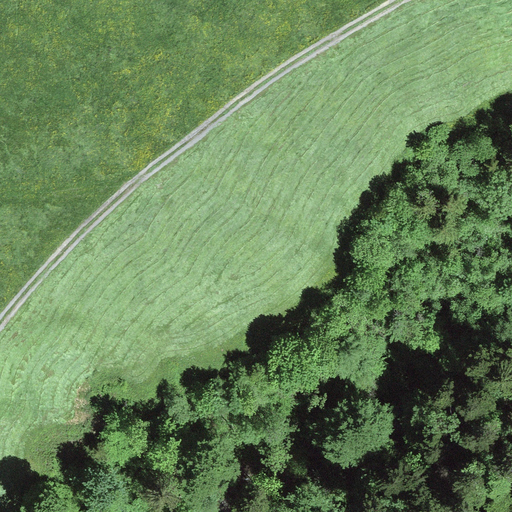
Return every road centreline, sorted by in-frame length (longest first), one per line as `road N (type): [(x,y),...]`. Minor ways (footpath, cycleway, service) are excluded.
road 1 (track): [(0,320),(92,218),(147,173)]
road 2 (track): [(0,196),(147,173)]
